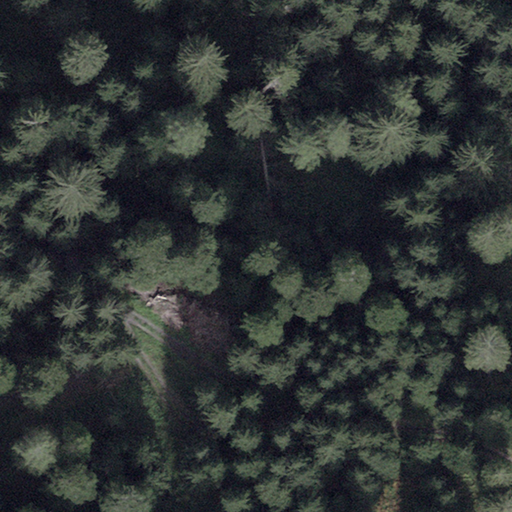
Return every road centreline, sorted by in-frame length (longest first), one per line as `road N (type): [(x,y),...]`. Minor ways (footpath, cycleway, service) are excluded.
road 1 (track): [(107,304),(179,351),(462,442),(511,476)]
road 2 (track): [(107,304),(251,511)]
road 3 (track): [(0,215),(107,304)]
